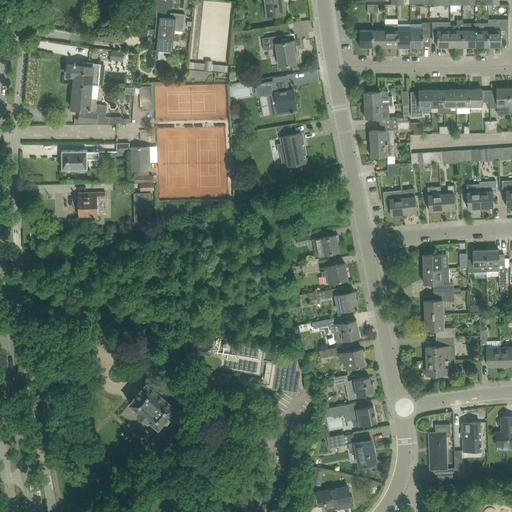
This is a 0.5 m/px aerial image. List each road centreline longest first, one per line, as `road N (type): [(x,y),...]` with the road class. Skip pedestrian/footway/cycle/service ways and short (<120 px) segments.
road 1 (tertiary): [(28,478),(0,266)]
road 2 (unclassified): [(334,65),(511,60)]
road 3 (unclassified): [(366,238),(334,65)]
road 4 (unclassified): [(400,409),(366,238)]
road 5 (unclassified): [(366,238),(511,228)]
